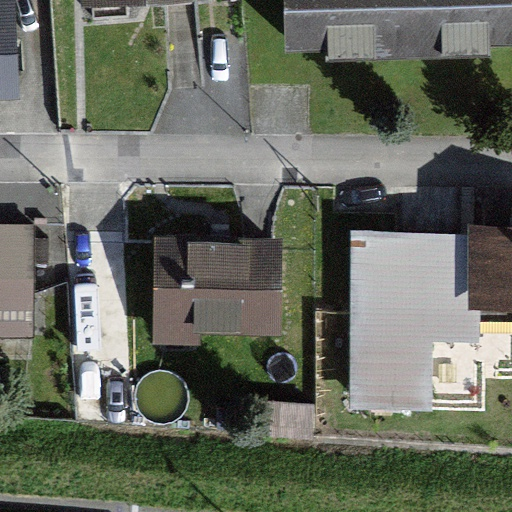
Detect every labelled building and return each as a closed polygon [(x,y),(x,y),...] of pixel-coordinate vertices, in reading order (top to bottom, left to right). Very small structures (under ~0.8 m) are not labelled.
[(0,0),(0,89),(19,89),(16,0),(0,0)] [(511,0),(283,0),(285,34),(326,33),(327,45),(492,41),(491,29),(511,28),(511,0)] [(468,222),(468,296),(481,296),(481,317),(511,317),(511,208),(468,208),(468,222)] [(37,334),(35,219),(0,219),(0,357),(29,359),(29,333),(37,334)] [(481,296),(468,296),(468,222),(351,221),(350,402),(433,402),(434,334),(481,335),(481,317),(481,296)] [(281,326),(283,227),(154,225),(153,336),(200,337),(200,325),(281,326)]
